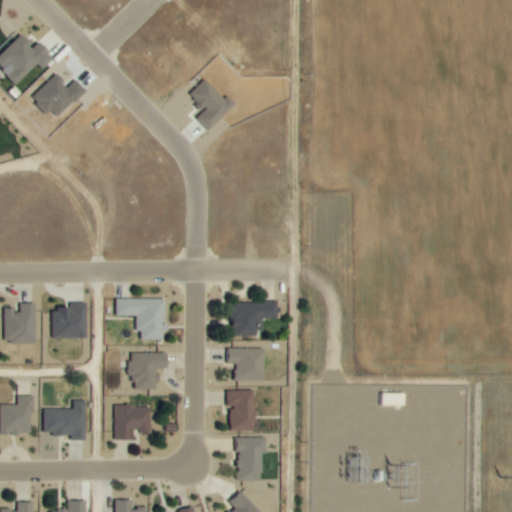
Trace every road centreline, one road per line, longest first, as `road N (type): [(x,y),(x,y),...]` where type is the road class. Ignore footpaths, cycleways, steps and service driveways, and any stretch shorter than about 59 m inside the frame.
road 1 (residential): [(0,471),(187,468),(192,271)]
road 2 (residential): [(42,0),(190,161),(192,271)]
road 3 (residential): [(0,273),(289,269)]
